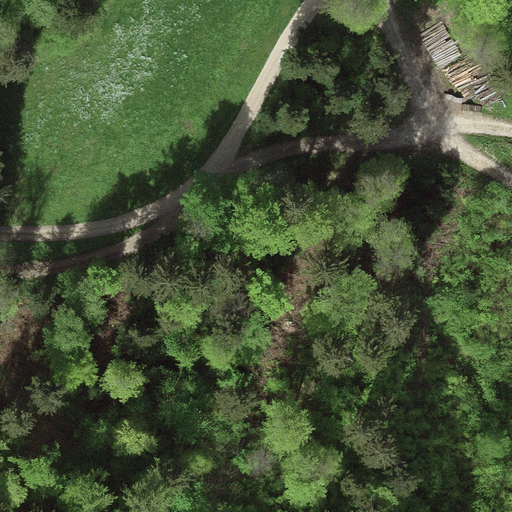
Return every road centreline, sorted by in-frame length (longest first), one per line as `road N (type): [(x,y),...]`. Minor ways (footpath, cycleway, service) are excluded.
road 1 (track): [(225,153),(200,183),(120,223),(0,233)]
road 2 (track): [(200,183),(197,207),(152,237),(77,260),(0,271)]
road 3 (track): [(225,153),(362,141),(430,125)]
road 4 (track): [(319,0),(225,153)]
road 5 (track): [(386,0),(430,125)]
